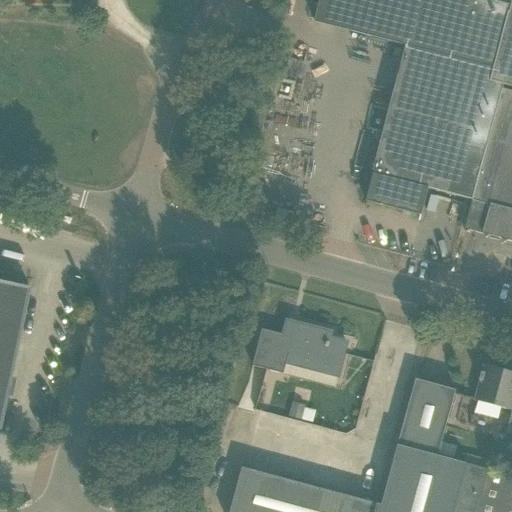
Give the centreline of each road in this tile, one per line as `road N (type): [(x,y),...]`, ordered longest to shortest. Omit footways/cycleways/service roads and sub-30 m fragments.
road 1 (unclassified): [(511,315),(133,213)]
road 2 (unknown): [(221,3),(320,37),(352,59),(334,267)]
road 3 (unclassified): [(63,511),(133,213)]
road 4 (unclassified): [(133,213),(159,128),(224,0)]
road 5 (unclassified): [(133,213),(0,173)]
